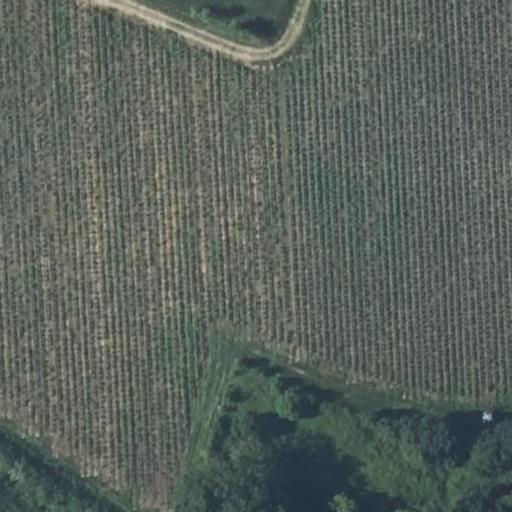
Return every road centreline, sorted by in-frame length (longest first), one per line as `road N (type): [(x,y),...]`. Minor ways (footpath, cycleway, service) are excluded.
road 1 (track): [(0,421),(134,504),(199,442),(225,349),(340,393),(477,415),(511,407)]
road 2 (track): [(102,0),(253,58),(277,55),(298,0)]
